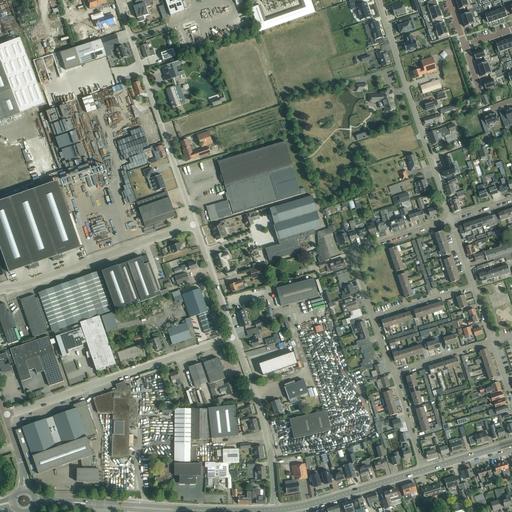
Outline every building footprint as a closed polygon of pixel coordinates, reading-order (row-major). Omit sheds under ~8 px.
[(87,0),(90,9),(95,8),(100,6),(99,5),(107,2),(105,0),(87,0)] [(136,5),(133,6),(137,18),(138,18),(139,22),(145,20),(143,16),(148,14),(145,7),(151,5),(151,3),(149,0),(135,0),(136,1),(135,1),(136,5)] [(165,0),(170,16),(185,11),(181,0),(165,0)] [(362,0),(351,0),(350,1),(354,10),(358,8),(362,20),(372,16),(367,2),(364,3),(362,0)] [(469,0),(468,0),(457,4),(459,9),(467,6),(468,10),(473,8),(472,5),(471,6),(469,0)] [(436,2),(427,6),(430,14),(440,10),(438,5),(437,5),(436,2)] [(395,7),(392,8),(395,17),(406,13),(403,3),(394,6),(395,7)] [(469,13),(462,16),(463,21),(475,17),(473,11),(474,11),(473,8),(468,10),(469,13)] [(440,10),(430,14),(433,22),(434,22),(442,19),(441,16),(442,16),(440,10)] [(102,12),(90,16),(92,22),(96,21),(98,29),(103,27),(104,30),(108,28),(107,26),(114,23),(111,15),(103,18),(102,12)] [(490,12),(486,13),(489,23),(494,21),(491,13),(490,12)] [(400,25),(398,26),(400,33),(412,30),(409,22),(412,22),(412,21),(411,17),(399,21),(400,25)] [(475,17),(463,21),(465,27),(473,24),(474,27),(479,25),(478,23),(475,17)] [(442,19),(434,22),(437,30),(446,28),(444,22),(443,22),(442,19)] [(378,21),(370,24),(375,37),(371,39),(373,45),(378,43),(377,39),(381,38),(378,29),(380,28),(380,29),(378,21)] [(446,28),(435,31),(438,40),(448,36),(447,34),(448,33),(446,28)] [(81,65),(97,60),(112,55),(109,46),(119,43),(116,34),(91,42),(75,48),(81,65)] [(407,43),(404,44),(406,51),(410,50),(411,51),(414,50),(413,49),(417,48),(415,40),(414,41),(412,35),(405,37),(407,43)] [(0,120),(45,103),(20,38),(0,45),(0,120)] [(445,42),(436,45),(438,50),(441,49),(441,50),(450,47),(448,41),(445,42)] [(149,51),(147,44),(141,46),(145,58),(155,55),(153,49),(149,51)] [(123,46),(116,49),(120,59),(128,56),(123,46)] [(174,48),(160,53),(163,61),(165,60),(176,57),(174,48)] [(486,49),(474,53),(476,59),(484,57),(485,60),(490,58),(489,55),(488,55),(486,49)] [(376,53),(379,61),(381,60),(383,66),(390,64),(387,54),(383,55),(382,51),(376,53)] [(433,57),(425,59),(421,61),(423,69),(420,70),(420,69),(413,71),(415,79),(422,76),(422,75),(425,74),(437,71),(433,57)] [(486,63),(478,66),(480,71),(491,67),(489,62),(491,61),(490,58),(485,60),(486,63)] [(167,81),(175,78),(177,77),(175,74),(172,63),(167,65),(163,66),(167,81)] [(491,67),(480,71),(482,76),(490,74),(491,77),(496,75),(495,72),(493,73),(491,67)] [(492,80),(484,83),(486,89),(499,85),(496,79),(497,78),(496,75),(491,77),(492,80)] [(420,86),(423,94),(441,87),(439,80),(420,86)] [(139,81),(134,83),(133,83),(136,91),(135,92),(137,96),(143,93),(139,81)] [(166,89),(173,108),(180,106),(179,102),(184,100),(179,85),(166,89)] [(389,90),(384,92),(380,93),(381,94),(368,95),(369,102),(372,102),(375,102),(375,101),(381,101),(381,100),(382,100),(385,107),(384,107),(385,112),(395,109),(391,98),(393,97),(391,91),(389,92),(389,90)] [(436,100),(429,103),(424,104),(426,108),(425,108),(425,110),(426,110),(427,111),(435,108),(437,107),(436,105),(437,105),(436,100)] [(447,107),(439,110),(441,114),(453,109),(457,107),(456,104),(460,102),(456,104),(452,105),(450,106),(447,107)] [(505,112),(500,114),(505,127),(511,124),(510,119),(511,118),(511,108),(505,111),(505,112)] [(485,119),(481,120),(486,133),(490,131),(489,129),(491,128),(490,124),(500,121),(499,117),(498,117),(496,113),(492,115),(492,114),(489,115),(489,116),(485,117),(485,119)] [(439,114),(428,118),(424,119),(425,124),(429,123),(430,124),(434,122),(441,120),(439,114)] [(453,123),(447,126),(449,132),(450,132),(456,130),(453,123)] [(435,130),(429,133),(433,144),(438,142),(439,142),(438,138),(437,134),(441,133),(443,137),(450,134),(450,132),(449,132),(447,126),(435,130)] [(212,129),(208,131),(190,137),(191,140),(198,137),(201,147),(212,144),(209,134),(213,133),(212,129)] [(366,130),(355,134),(358,141),(368,138),(366,130)] [(184,149),(183,150),(184,150),(186,155),(185,155),(186,158),(187,157),(188,161),(187,161),(194,159),(194,158),(210,153),(208,147),(192,152),(188,139),(181,141),(184,149)] [(227,200),(206,207),(210,221),(215,220),(277,201),(306,193),(304,188),(300,190),(285,141),(218,161),(227,193),(229,200),(227,200)] [(156,145),(146,149),(128,155),(133,168),(135,168),(133,162),(132,157),(144,152),(144,153),(151,151),(151,150),(153,150),(157,161),(162,159),(161,158),(166,157),(162,145),(157,147),(156,145)] [(484,145),(477,148),(481,160),(488,157),(484,145)] [(411,168),(410,169),(410,171),(420,168),(418,162),(417,162),(414,154),(407,157),(409,164),(410,164),(411,168)] [(445,167),(441,168),(444,176),(447,175),(448,178),(452,176),(452,174),(455,172),(452,164),(449,156),(442,159),(445,167)] [(42,159),(0,177),(0,192),(47,171),(42,159)] [(499,186),(500,188),(501,192),(508,190),(506,184),(505,180),(507,180),(506,176),(504,169),(501,161),(495,163),(497,169),(499,168),(502,174),(502,175),(503,177),(504,178),(501,179),(501,181),(498,182),(499,186)] [(154,177),(153,175),(154,174),(152,168),(144,171),(146,177),(150,176),(153,184),(150,185),(151,190),(155,189),(156,191),(165,187),(161,175),(154,177)] [(449,185),(445,186),(448,196),(456,193),(453,184),(452,182),(456,181),(455,177),(447,180),(449,185)] [(481,199),(489,196),(487,190),(490,189),(488,186),(486,177),(482,178),(484,184),(477,186),(481,199)] [(418,183),(415,184),(417,189),(419,189),(421,192),(428,190),(425,180),(417,182),(418,183)] [(58,181),(0,200),(0,246),(9,272),(28,266),(29,269),(39,266),(38,262),(52,257),(53,261),(63,258),(62,254),(81,247),(58,181)] [(492,185),(488,186),(490,189),(492,195),(498,193),(495,182),(491,184),(492,185)] [(398,196),(400,203),(410,200),(407,193),(398,196)] [(312,196),(271,208),(281,244),(266,250),(270,262),(299,253),(296,241),(315,235),(313,229),(321,226),(312,196)] [(176,218),(174,212),(173,212),(168,198),(121,214),(128,234),(153,225),(153,226),(176,218)] [(450,202),(454,212),(461,210),(458,199),(450,202)] [(426,206),(428,211),(430,216),(436,214),(434,207),(431,209),(430,205),(426,206)] [(417,211),(414,212),(417,220),(424,218),(422,211),(418,213),(417,211)] [(496,215),(499,223),(502,222),(502,221),(507,219),(505,211),(499,213),(499,214),(496,215)] [(409,216),(409,218),(411,222),(417,220),(414,212),(411,213),(412,215),(409,216)] [(260,218),(258,213),(250,215),(250,214),(249,214),(250,215),(245,217),(246,220),(245,221),(244,222),(244,223),(244,224),(245,224),(245,225),(246,225),(247,225),(248,228),(251,227),(250,225),(253,224),(252,221),(260,218)] [(373,222),(366,225),(367,227),(369,234),(376,232),(373,222),(376,221),(375,219),(373,213),(370,215),(373,222)] [(492,215),(486,217),(490,226),(492,226),(492,224),(495,223),(495,225),(498,223),(495,215),(492,216),(492,215)] [(357,228),(358,232),(360,237),(367,235),(364,228),(367,227),(366,225),(364,217),(361,218),(363,226),(357,228)] [(486,217),(481,219),(483,227),(486,226),(487,227),(490,226),(486,217)] [(398,218),(395,219),(398,227),(405,224),(403,218),(399,219),(398,218)] [(381,222),(377,224),(377,226),(379,231),(379,232),(384,231),(383,229),(386,229),(383,219),(380,220),(381,222)] [(390,222),(390,224),(392,229),(398,227),(395,219),(392,220),(393,221),(390,222)] [(481,219),(475,221),(478,228),(483,227),(481,219)] [(472,230),(470,223),(469,221),(465,223),(466,224),(464,225),(465,229),(466,232),(471,231),(472,230)] [(475,221),(470,223),(472,230),(478,228),(475,221)] [(225,222),(221,224),(212,227),(217,240),(225,236),(222,228),(226,227),(226,226),(227,226),(227,225),(227,224),(226,223),(225,222)] [(347,231),(349,236),(350,240),(357,238),(356,233),(354,229),(347,231)] [(434,233),(436,239),(444,236),(442,231),(434,233)] [(336,237),(337,240),(339,240),(341,244),(348,241),(347,238),(347,237),(346,234),(336,237)] [(436,239),(438,245),(446,242),(444,236),(436,239)] [(466,247),(469,255),(476,253),(474,248),(479,246),(478,243),(482,242),(481,240),(475,242),(475,244),(466,247)] [(438,245),(440,250),(448,248),(446,242),(438,245)] [(493,259),(494,260),(500,258),(505,256),(508,255),(511,254),(511,242),(485,252),(487,257),(488,261),(493,259)] [(171,246),(172,248),(173,253),(181,250),(179,243),(171,246)] [(260,251),(258,246),(249,249),(251,254),(253,253),(254,257),(259,255),(258,252),(260,251)] [(389,249),(390,254),(398,252),(396,246),(389,249)] [(448,248),(440,250),(442,256),(450,253),(448,248)] [(230,269),(227,259),(229,259),(226,252),(215,256),(219,268),(226,266),(227,270),(226,270),(228,276),(238,273),(236,267),(230,269)] [(390,254),(392,260),(400,258),(398,252),(390,254)] [(476,261),(487,257),(485,252),(474,255),(476,261)] [(101,271),(103,276),(115,310),(132,304),(132,305),(141,301),(141,302),(156,296),(161,294),(161,295),(164,294),(169,293),(167,289),(160,291),(147,255),(141,257),(127,262),(118,265),(101,271)] [(443,260),(445,265),(453,263),(451,257),(443,260)] [(343,258),(325,265),(328,273),(332,272),(346,267),(343,258)] [(392,260),(394,266),(402,263),(400,258),(392,260)] [(197,267),(195,261),(192,262),(191,262),(188,263),(181,266),(181,267),(174,269),(175,273),(185,270),(186,271),(187,271),(190,270),(197,267)] [(394,266),(396,272),(404,269),(402,263),(394,266)] [(445,265),(447,271),(455,269),(453,263),(445,265)] [(256,268),(253,268),(249,270),(252,279),(263,275),(260,266),(256,268)] [(502,267),(496,269),(499,276),(505,274),(502,267)] [(339,283),(340,286),(347,284),(346,281),(350,280),(348,272),(347,272),(346,269),(342,271),(336,273),(337,276),(339,283)] [(447,271),(449,277),(457,274),(455,269),(447,271)] [(99,271),(38,293),(40,297),(50,327),(52,331),(58,329),(75,323),(112,310),(100,276),(99,272),(99,271)] [(487,280),(485,272),(479,274),(482,282),(487,280)] [(175,277),(171,278),(174,285),(177,284),(189,280),(186,273),(175,277)] [(398,275),(400,281),(407,278),(405,273),(398,275)] [(449,277),(451,282),(451,283),(459,280),(457,274),(449,277)] [(400,281),(401,287),(409,284),(407,278),(400,281)] [(276,288),(281,306),(318,296),(313,279),(276,288)] [(235,283),(230,285),(232,292),(238,290),(244,288),(243,285),(241,281),(235,283)] [(343,295),(342,295),(341,296),(342,299),(345,298),(346,298),(351,296),(350,293),(354,292),(352,284),(347,286),(347,284),(340,286),(340,288),(343,287),(344,290),(341,291),(343,295)] [(401,287),(403,292),(411,290),(409,284),(401,287)] [(200,288),(182,295),(190,317),(198,315),(205,333),(214,330),(200,288)] [(403,292),(405,298),(413,296),(411,290),(403,292)] [(28,296),(20,299),(22,304),(33,337),(47,332),(46,329),(50,327),(40,297),(35,298),(34,294),(28,296)] [(456,297),(458,303),(466,300),(464,295),(456,297)] [(350,311),(359,308),(357,300),(353,301),(352,298),(347,300),(344,301),(348,312),(350,311)] [(466,300),(458,303),(460,309),(468,306),(466,300)] [(442,302),(436,303),(439,311),(440,314),(445,312),(444,309),(442,302)] [(0,319),(1,323),(10,320),(5,303),(0,304),(0,319)] [(436,303),(431,305),(433,313),(434,313),(434,315),(439,314),(438,311),(439,311),(436,303)] [(431,305),(425,307),(427,314),(433,313),(431,305)] [(425,307),(419,309),(422,316),(427,314),(425,307)] [(350,323),(357,321),(356,318),(362,316),(359,308),(350,311),(351,316),(350,316),(351,318),(341,321),(343,325),(350,323)] [(419,309),(413,310),(415,315),(416,318),(422,316),(419,309)] [(468,311),(464,312),(466,318),(476,315),(474,309),(469,310),(468,311)] [(249,324),(244,310),(236,313),(237,313),(241,326),(241,327),(246,325),(248,324),(249,324)] [(410,312),(404,313),(406,321),(412,319),(410,312)] [(404,313),(398,315),(401,323),(406,321),(404,313)] [(398,315),(392,317),(395,325),(397,324),(398,327),(401,327),(402,326),(400,323),(401,323),(398,315)] [(476,315),(466,318),(467,322),(468,325),(472,323),(472,324),(474,323),(478,322),(476,315)] [(116,364),(99,316),(80,323),(82,328),(56,336),(62,356),(70,354),(69,350),(83,345),(82,343),(86,342),(90,351),(86,352),(87,357),(91,357),(96,371),(111,366),(110,365),(116,364)] [(193,327),(190,317),(185,319),(185,320),(182,321),(183,324),(179,325),(178,321),(171,324),(171,325),(166,326),(172,344),(191,338),(188,328),(193,327)] [(392,317),(387,319),(389,326),(395,325),(392,317)] [(283,318),(279,319),(284,334),(287,332),(283,318)] [(387,319),(381,320),(383,328),(386,327),(388,332),(390,331),(389,326),(387,319)] [(1,323),(8,344),(18,340),(10,320),(1,323)] [(355,333),(358,332),(367,329),(364,321),(358,323),(357,321),(350,323),(351,326),(353,325),(355,333)] [(445,324),(437,327),(440,337),(443,337),(442,332),(441,332),(440,329),(441,328),(446,327),(445,324)] [(437,327),(428,329),(429,332),(435,330),(437,338),(440,337),(437,327)] [(463,329),(466,336),(474,334),(475,336),(482,333),(480,327),(476,329),(476,328),(472,329),(471,327),(469,327),(463,329)] [(357,345),(364,342),(363,339),(369,337),(367,329),(358,332),(361,340),(356,342),(357,345)] [(423,331),(420,332),(423,342),(426,341),(424,334),(429,332),(428,329),(423,331)] [(154,346),(155,350),(162,348),(158,338),(160,337),(158,332),(152,334),(153,339),(149,341),(151,347),(154,346)] [(250,341),(252,347),(260,345),(258,339),(261,338),(260,334),(253,336),(254,340),(250,341)] [(268,345),(279,342),(277,334),(273,335),(274,339),(267,341),(268,345)] [(455,334),(449,336),(451,344),(457,342),(455,334)] [(49,336),(8,349),(13,365),(15,364),(21,381),(31,378),(29,370),(35,368),(37,373),(44,371),(49,386),(64,381),(51,344),(55,343),(54,338),(50,340),(49,336)] [(443,338),(444,341),(445,346),(451,344),(449,336),(443,338)] [(438,340),(432,341),(434,349),(440,347),(438,340)] [(426,343),(427,346),(428,351),(434,349),(432,341),(426,343)] [(364,349),(366,354),(374,351),(371,343),(365,345),(364,342),(357,345),(350,347),(351,349),(352,349),(353,350),(361,347),(361,350),(364,349)] [(117,352),(119,357),(120,362),(123,361),(123,362),(124,361),(143,354),(140,344),(117,352)] [(415,346),(417,354),(423,352),(421,345),(415,346)] [(409,348),(412,356),(417,354),(415,346),(409,348)] [(404,350),(406,358),(412,356),(409,348),(404,350)] [(5,350),(5,351),(3,351),(0,352),(0,367),(1,371),(2,371),(2,372),(3,372),(4,372),(4,373),(5,372),(12,370),(11,366),(13,365),(8,349),(5,350)] [(360,364),(362,367),(372,364),(371,361),(377,359),(374,351),(366,354),(364,354),(365,359),(362,360),(363,363),(360,364)] [(264,362),(259,364),(263,375),(268,373),(274,371),(280,370),(286,368),(292,366),(297,364),(293,352),(288,354),(282,356),(276,358),(270,360),(264,362)] [(398,352),(392,354),(395,361),(400,359),(398,352)] [(476,362),(490,358),(489,353),(481,355),(482,359),(479,360),(479,359),(475,360),(476,362)] [(218,357),(201,363),(208,384),(209,384),(216,404),(223,402),(221,397),(218,398),(215,389),(219,387),(220,392),(226,390),(227,394),(231,393),(232,394),(232,393),(235,392),(232,383),(228,384),(228,383),(224,384),(222,379),(225,378),(222,370),(223,369),(224,368),(225,367),(224,366),(223,365),(222,365),(221,366),(218,357)] [(457,358),(451,359),(453,367),(459,365),(457,358)] [(483,362),(485,367),(493,365),(490,358),(476,362),(476,364),(483,362)] [(451,359),(445,361),(448,369),(453,367),(451,359)] [(445,361),(440,363),(442,371),(448,369),(445,361)] [(208,384),(201,363),(188,367),(190,372),(195,387),(207,382),(207,384),(208,384)] [(440,363),(434,365),(436,373),(442,371),(440,363)] [(376,371),(371,372),(373,376),(377,375),(379,374),(383,373),(381,364),(374,365),(376,371)] [(428,367),(430,371),(431,374),(436,373),(434,365),(428,367)] [(485,367),(487,373),(495,370),(493,365),(485,367)] [(163,367),(140,375),(141,379),(144,378),(143,376),(164,370),(163,367)] [(495,370),(487,373),(489,379),(492,378),(497,377),(495,370)] [(171,379),(173,384),(177,382),(178,385),(181,384),(179,376),(177,371),(169,374),(171,379)] [(406,376),(407,382),(415,380),(413,374),(406,376)] [(389,386),(387,376),(380,378),(380,379),(377,380),(378,381),(376,382),(378,389),(389,386)] [(304,380),(289,385),(284,387),(289,400),(290,403),(299,400),(298,397),(308,393),(304,380)] [(407,382),(409,388),(417,386),(415,380),(407,382)] [(438,389),(432,391),(434,397),(437,396),(443,394),(442,392),(442,390),(440,385),(440,384),(439,380),(435,381),(438,389)] [(113,413),(112,456),(112,457),(128,457),(129,446),(133,446),(133,435),(129,435),(129,426),(134,426),(134,424),(137,424),(137,403),(130,402),(131,385),(127,387),(125,381),(116,384),(117,390),(93,398),(95,403),(98,413),(113,413)] [(484,387),(479,388),(480,392),(485,391),(500,386),(498,382),(491,384),(491,386),(485,389),(484,387)] [(480,392),(478,393),(471,395),(472,399),(479,397),(479,396),(485,394),(485,393),(486,393),(490,392),(490,394),(501,391),(500,386),(485,391),(480,392)] [(383,393),(384,398),(392,396),(391,390),(383,393)] [(411,394),(413,399),(420,397),(419,391),(411,394)] [(489,398),(490,402),(495,400),(503,397),(502,392),(490,396),(486,397),(486,399),(489,398)] [(383,405),(386,404),(394,402),(392,396),(384,398),(382,399),(383,405)] [(420,397),(413,399),(414,405),(422,403),(420,397)] [(491,406),(494,405),(495,407),(506,404),(504,399),(490,403),(491,406)] [(22,428),(15,430),(25,459),(87,437),(97,433),(85,400),(73,405),(74,409),(22,427),(22,428)] [(271,402),(275,415),(279,414),(280,414),(280,413),(283,412),(279,400),(271,402)] [(162,408),(162,413),(172,413),(172,408),(170,408),(170,407),(172,407),(171,401),(163,402),(164,407),(166,407),(166,408),(162,408)] [(386,404),(388,410),(396,407),(394,402),(386,404)] [(211,438),(238,435),(235,405),(230,405),(208,408),(208,409),(211,438)] [(239,412),(241,411),(242,413),(248,411),(249,414),(251,413),(251,414),(252,413),(254,412),(252,405),(240,408),(240,409),(238,409),(239,412)] [(506,406),(488,411),(490,416),(508,411),(506,406)] [(396,407),(388,410),(390,416),(398,413),(396,407)] [(175,409),(174,463),(175,463),(196,463),(196,449),(190,449),(190,446),(190,440),(206,440),(206,439),(211,438),(208,409),(206,409),(175,409)] [(326,411),(294,418),(289,419),(294,439),(299,438),(331,430),(326,411)] [(500,416),(502,422),(504,421),(503,418),(509,416),(508,413),(501,415),(500,416)] [(249,420),(251,431),(259,429),(256,419),(249,420)] [(384,422),(385,422),(386,426),(393,424),(394,429),(401,426),(399,419),(392,421),(390,422),(390,419),(383,421),(384,422)] [(438,427),(434,428),(435,431),(442,429),(441,426),(440,421),(437,422),(438,427)] [(428,424),(421,426),(422,432),(425,431),(425,434),(432,432),(435,431),(434,428),(431,428),(431,429),(430,429),(428,424)] [(489,426),(492,434),(493,439),(498,437),(496,433),(495,429),(493,425),(489,426)] [(495,427),(497,432),(499,437),(505,435),(502,428),(501,425),(495,427)] [(474,436),(476,439),(477,444),(488,440),(485,432),(474,436)] [(383,434),(378,435),(382,445),(383,449),(388,448),(383,434)] [(93,455),(87,437),(25,459),(31,475),(38,473),(38,474),(81,459),(83,468),(77,468),(77,481),(82,481),(82,482),(88,482),(99,482),(99,468),(95,468),(93,455)] [(450,444),(451,447),(452,451),(462,448),(462,447),(465,446),(463,438),(459,439),(460,441),(450,444)] [(402,451),(403,454),(404,459),(411,457),(409,449),(407,444),(404,445),(405,451),(402,451)] [(438,445),(440,450),(441,455),(449,453),(446,446),(442,447),(441,444),(438,445)] [(379,457),(371,459),(370,459),(372,464),(374,463),(376,470),(384,467),(380,456),(385,455),(382,445),(376,447),(379,457)] [(262,446),(253,447),(255,459),(264,458),(262,446)] [(425,452),(427,459),(437,456),(435,449),(434,446),(430,447),(431,450),(425,452)] [(238,449),(223,449),(223,450),(223,456),(223,463),(229,463),(229,464),(232,464),(232,463),(239,463),(238,449)] [(391,457),(392,460),(394,465),(400,463),(398,459),(400,458),(398,452),(394,453),(395,456),(391,457)] [(370,459),(371,459),(370,458),(366,459),(366,460),(361,462),(362,466),(359,467),(361,473),(362,475),(365,474),(365,472),(372,470),(370,464),(372,464),(370,459)] [(504,477),(505,481),(508,480),(507,477),(508,476),(508,473),(510,473),(508,468),(508,466),(506,461),(500,463),(502,470),(504,477)] [(215,462),(205,462),(205,467),(208,467),(207,478),(215,478),(215,476),(218,476),(218,463),(215,463),(215,462)] [(200,475),(200,463),(196,463),(175,463),(174,463),(174,475),(179,475),(179,484),(195,484),(195,475),(200,475)] [(218,463),(218,476),(219,476),(219,478),(226,478),(228,478),(228,488),(231,488),(231,477),(229,471),(229,463),(223,463),(218,463)] [(293,475),(292,476),(292,481),(297,480),(307,478),(305,463),(292,466),(293,475)] [(496,472),(502,470),(500,463),(494,465),(496,472)] [(168,468),(165,468),(160,468),(160,477),(155,477),(155,479),(155,480),(155,482),(163,482),(163,481),(168,481),(168,470),(172,470),(172,464),(168,464),(168,468)] [(346,470),(347,473),(348,478),(355,476),(353,471),(355,471),(354,466),(353,464),(348,465),(349,469),(346,470)] [(265,467),(260,467),(257,467),(258,479),(266,479),(265,467)] [(489,467),(483,469),(485,475),(485,478),(492,476),(489,467)] [(337,481),(338,482),(340,481),(340,480),(344,478),(341,468),(337,469),(338,473),(335,474),(337,481)] [(471,471),(470,468),(463,471),(464,475),(462,475),(463,479),(473,476),(473,479),(474,479),(472,472),(472,471),(471,471)] [(322,472),(321,472),(325,484),(328,483),(328,484),(331,483),(331,482),(328,471),(326,471),(325,469),(321,470),(322,472)] [(485,475),(483,469),(477,471),(479,477),(485,475)] [(321,485),(318,474),(317,474),(316,471),(313,472),(313,475),(311,475),(314,487),(315,487),(315,488),(318,487),(318,486),(321,485)] [(448,488),(449,492),(453,491),(452,487),(458,485),(457,480),(456,476),(444,479),(446,484),(447,488),(448,488)] [(288,480),(285,481),(285,484),(286,489),(286,494),(300,491),(298,482),(297,480),(292,481),(293,483),(289,484),(288,480)] [(415,496),(418,495),(414,483),(407,485),(412,497),(410,493),(414,492),(415,496)] [(421,488),(422,493),(424,497),(432,495),(432,496),(442,493),(439,484),(429,487),(429,486),(421,488)] [(407,485),(401,487),(406,501),(412,499),(412,497),(407,485)] [(256,500),(256,504),(265,504),(265,495),(260,495),(260,489),(259,488),(256,488),(252,488),(252,500),(256,500)] [(480,494),(474,497),(472,493),(470,494),(473,503),(475,503),(476,506),(483,504),(484,507),(487,505),(485,499),(482,494),(484,493),(481,488),(478,489),(480,494)] [(383,504),(384,508),(384,509),(392,506),(391,502),(401,498),(400,493),(397,494),(396,489),(384,492),(385,498),(382,500),(383,504)] [(238,504),(251,504),(251,492),(247,492),(247,496),(238,496),(238,504)] [(366,496),(368,500),(369,504),(376,502),(377,505),(379,504),(377,497),(376,493),(366,496)] [(502,501),(503,502),(504,507),(511,505),(510,500),(508,494),(505,495),(505,496),(501,497),(499,497),(500,497),(501,502),(502,501)] [(354,500),(355,505),(357,510),(364,507),(361,498),(354,500)] [(351,500),(343,503),(344,508),(344,509),(345,511),(354,511),(355,511),(353,505),(351,500)] [(490,502),(491,505),(493,510),(500,508),(498,500),(490,502)]
